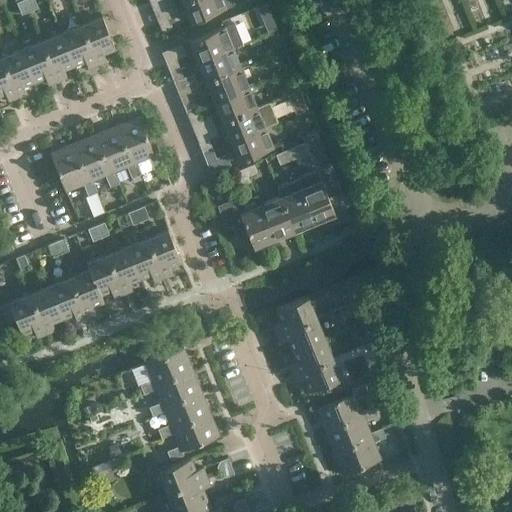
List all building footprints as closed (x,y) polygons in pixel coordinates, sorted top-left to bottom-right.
[(29,11),(24,0),(21,0),(16,2),(21,15),(29,11)] [(34,0),(24,0),(29,11),(38,8),(34,0)] [(233,0),(187,0),(183,2),(191,21),(235,4),(233,0)] [(82,24),(98,64),(106,60),(104,53),(115,48),(102,16),(82,24)] [(159,23),(163,32),(173,28),(169,19),(159,23)] [(61,32),(75,65),(85,60),(88,67),(98,64),(82,24),(61,32)] [(199,62),(233,48),(224,26),(190,40),(199,62)] [(75,65),(61,32),(41,41),(57,80),(66,76),(64,69),(75,65)] [(21,49),(34,81),(45,76),(48,84),(57,80),(41,41),(21,49)] [(206,80),(241,66),(233,48),(199,62),(201,68),(200,68),(202,75),(204,75),(206,80)] [(34,81),(21,49),(1,57),(17,96),(26,93),(23,85),(34,81)] [(0,94),(5,93),(8,100),(17,96),(1,57),(0,57),(0,94)] [(171,73),(181,69),(176,58),(166,62),(171,73)] [(215,101),(249,87),(241,66),(206,80),(215,101)] [(181,69),(171,73),(174,81),(184,77),(181,69)] [(223,121),(258,107),(249,87),(215,101),(223,121)] [(187,112),(197,108),(193,99),(183,103),(187,112)] [(231,141),(266,127),(258,107),(223,121),(231,141)] [(197,108),(187,112),(190,120),(200,116),(197,108)] [(116,125),(132,163),(136,161),(149,156),(154,168),(163,165),(158,152),(154,153),(139,116),(116,125)] [(110,172),(114,171),(126,165),(131,177),(141,174),(136,161),(132,163),(116,125),(94,134),(110,172)] [(266,127),(231,141),(239,161),(274,147),(266,127)] [(110,172),(94,134),(72,143),(88,181),(92,179),(105,174),(109,186),(119,182),(114,171),(110,172)] [(203,152),(213,148),(209,139),(199,143),(203,152)] [(285,149),(290,160),(310,151),(306,141),(285,149)] [(97,191),(95,187),(92,179),(88,181),(72,143),(50,152),(65,190),(83,183),(88,195),(97,191)] [(213,148),(203,152),(206,161),(217,157),(213,148)] [(290,160),(285,149),(275,153),(280,164),(290,160)] [(255,162),(246,166),(250,176),(259,172),(255,162)] [(252,181),(250,176),(246,166),(236,170),(242,185),(252,181)] [(301,187),(315,222),(336,213),(322,179),(301,187)] [(315,222),(301,187),(281,195),(295,230),(315,222)] [(274,238),(261,204),(257,194),(240,201),(238,196),(217,204),(224,220),(231,217),(240,237),(249,233),(255,246),(274,238)] [(295,230),(281,195),(261,204),(274,238),(295,230)] [(136,208),(141,221),(149,218),(144,205),(136,208)] [(141,221),(136,208),(128,212),(133,224),(141,221)] [(96,225),(101,237),(109,234),(104,221),(96,225)] [(88,228),(88,229),(93,240),(101,237),(96,225),(88,228)] [(148,237),(164,277),(173,273),(170,266),(182,261),(168,229),(148,237)] [(164,277),(148,237),(128,245),(141,278),(152,273),(155,281),(164,277)] [(0,241),(0,248),(2,254),(13,249),(9,238),(0,241)] [(56,241),(61,253),(69,250),(64,238),(56,241)] [(61,253),(56,241),(47,244),(52,257),(61,253)] [(141,278),(128,245),(108,254),(123,293),(133,289),(130,282),(141,278)] [(24,254),(15,257),(20,270),(29,266),(24,254)] [(87,262),(90,269),(100,294),(101,293),(112,289),(114,297),(123,293),(108,254),(87,262)] [(87,317),(96,313),(93,306),(104,301),(101,293),(100,294),(90,269),(71,277),(87,317)] [(50,285),(63,317),(74,313),(77,320),(87,317),(71,277),(50,285)] [(30,293),(46,333),(56,329),(53,322),(63,317),(50,285),(30,293)] [(347,304),(359,299),(356,291),(343,296),(347,304)] [(46,333),(30,293),(2,305),(9,322),(17,319),(23,334),(34,329),(37,336),(46,333)] [(277,332),(317,316),(309,296),(276,309),(281,320),(274,323),(277,332)] [(359,299),(347,304),(350,313),(362,308),(359,299)] [(317,316),(277,332),(281,341),(288,339),(293,350),(325,337),(317,316)] [(363,345),(375,340),(372,331),(359,336),(363,345)] [(325,337),(293,350),(297,361),(290,363),(294,373),(333,357),(325,337)] [(155,384),(193,369),(184,346),(146,362),(153,379),(141,384),(145,393),(157,388),(155,384)] [(333,357),(294,373),(297,382),(304,379),(309,390),(324,384),(327,392),(344,385),(333,357)] [(153,415),(165,410),(164,406),(202,390),(193,369),(155,384),(157,388),(162,401),(150,406),(153,415)] [(363,415),(362,410),(357,397),(369,392),(365,383),(352,388),(354,392),(317,407),(325,430),(363,415)] [(164,406),(165,410),(171,424),(159,428),(162,437),(174,432),(172,428),(211,412),(202,390),(164,406)] [(363,415),(325,430),(334,451),(372,436),(370,432),(365,419),(377,414),(374,405),(362,410),(363,415)] [(182,450),(220,435),(211,412),(172,428),(174,432),(179,445),(167,450),(171,459),(184,454),(182,450)] [(372,436),(334,451),(343,474),(381,459),(374,441),(386,436),(382,427),(370,432),(372,436)] [(167,491),(207,475),(203,466),(196,469),(191,457),(159,470),(167,491)] [(219,470),(232,465),(228,457),(220,460),(217,466),(219,470)] [(232,465),(219,470),(221,474),(227,476),(235,473),(232,465)] [(207,475),(167,491),(175,511),(208,498),(203,487),(210,484),(207,475)] [(235,510),(248,505),(245,497),(236,500),(234,506),(235,510)] [(208,498),(175,511),(221,511),(219,506),(212,509),(208,498)]
